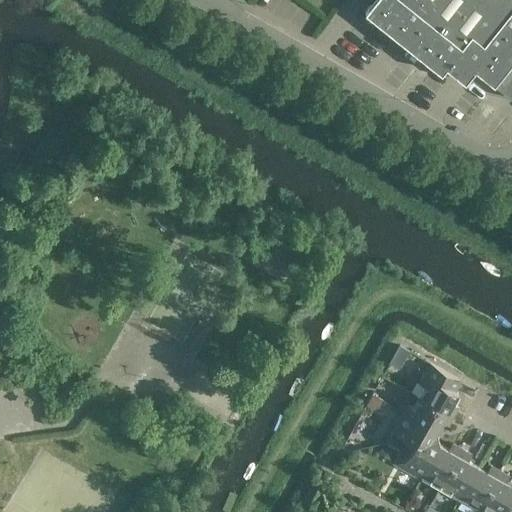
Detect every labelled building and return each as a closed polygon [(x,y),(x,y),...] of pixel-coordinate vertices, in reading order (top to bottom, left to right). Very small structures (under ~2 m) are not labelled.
[(511,0),(372,0),(365,10),(441,71),(448,61),(463,73),(471,64),(511,97),(511,96),(511,0)] [(398,346),(396,349),(397,353),(400,355),(404,354),(406,351),(405,348),(401,346),(398,346)] [(419,396),(450,413),(456,403),(450,400),(456,390),(452,388),(459,377),(431,361),(419,382),(425,385),(419,396)] [(450,413),(419,396),(413,406),(407,403),(403,411),(434,428),(439,418),(445,422),(450,413)] [(434,428),(403,411),(385,442),(400,451),(400,450),(408,455),(414,444),(436,435),(434,428)] [(418,474),(438,440),(436,435),(414,444),(408,455),(400,450),(400,451),(394,461),(418,474)] [(438,485),(461,445),(450,439),(447,446),(438,440),(418,474),(429,481),(438,485)] [(461,445),(438,485),(450,492),(457,496),(476,462),(466,456),(469,450),(461,445)] [(476,462),(457,496),(478,508),(481,502),(478,500),(497,466),(488,461),(484,467),(476,462)] [(500,511),(511,492),(511,482),(504,478),(507,472),(497,466),(478,500),(481,502),(491,507),(487,511),(500,511)]
